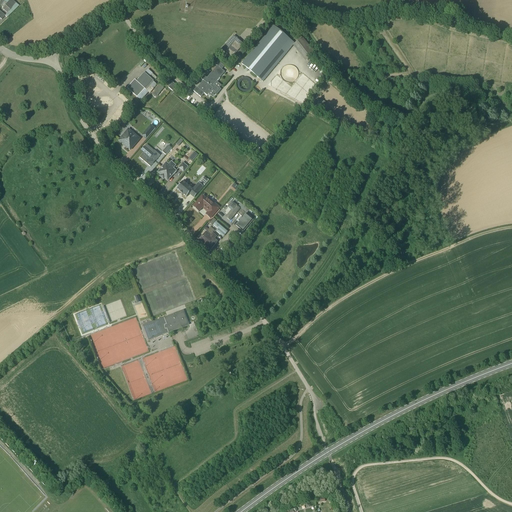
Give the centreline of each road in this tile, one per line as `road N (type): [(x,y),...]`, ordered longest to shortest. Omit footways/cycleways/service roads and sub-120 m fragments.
road 1 (unclassified): [(314,410),(274,333),(83,125),(52,56)]
road 2 (primary): [(240,511),(376,423),(511,362)]
road 3 (track): [(511,227),(389,272),(284,348)]
road 4 (unknown): [(121,7),(165,70),(204,101),(243,76),(271,81),(288,63),(315,71)]
road 5 (unclassified): [(271,0),(339,18),(410,9),(511,34)]
road 6 (track): [(511,503),(448,458),(355,470)]
